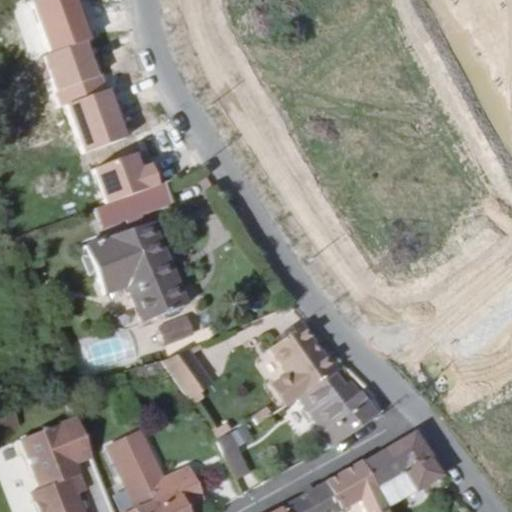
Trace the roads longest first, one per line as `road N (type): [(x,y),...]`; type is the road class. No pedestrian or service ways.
road 1 (residential): [(413,411),(324,319),(233,184),(166,78),(146,0)]
road 2 (residential): [(233,511),(413,411)]
road 3 (residential): [(490,511),(413,411)]
